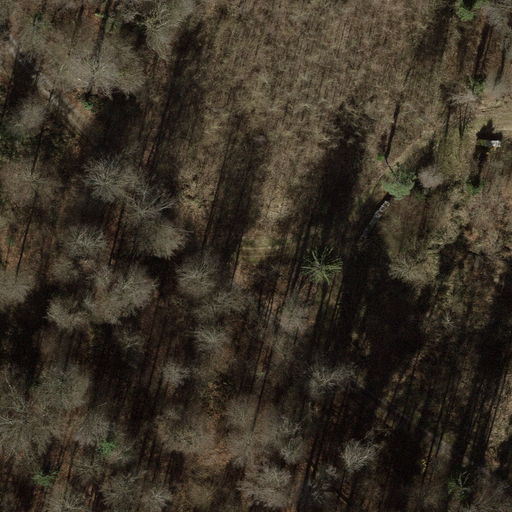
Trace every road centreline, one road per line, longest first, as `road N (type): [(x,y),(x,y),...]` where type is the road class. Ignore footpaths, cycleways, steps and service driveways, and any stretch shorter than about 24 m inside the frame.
road 1 (track): [(511,490),(298,349),(0,29)]
road 2 (track): [(194,244),(294,253),(463,133),(511,125)]
road 3 (track): [(359,214),(333,276),(331,324),(347,382)]
